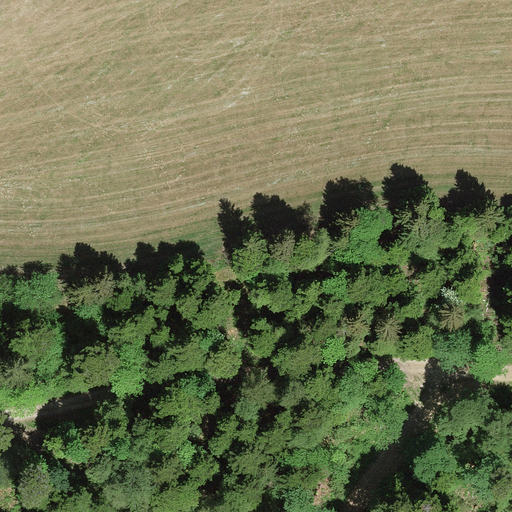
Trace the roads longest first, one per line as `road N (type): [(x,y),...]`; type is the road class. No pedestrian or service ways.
road 1 (track): [(0,409),(186,375),(511,365)]
road 2 (track): [(367,511),(443,364)]
